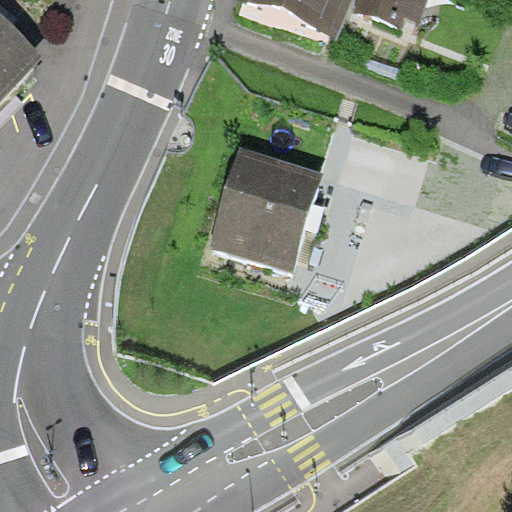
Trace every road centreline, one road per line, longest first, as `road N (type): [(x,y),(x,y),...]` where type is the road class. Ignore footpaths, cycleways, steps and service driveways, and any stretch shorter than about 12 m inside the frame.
road 1 (tertiary): [(78,511),(35,450),(20,400),(27,324),(114,159),(172,12)]
road 2 (trunk): [(162,511),(511,302)]
road 3 (residential): [(511,154),(471,130),(172,12)]
